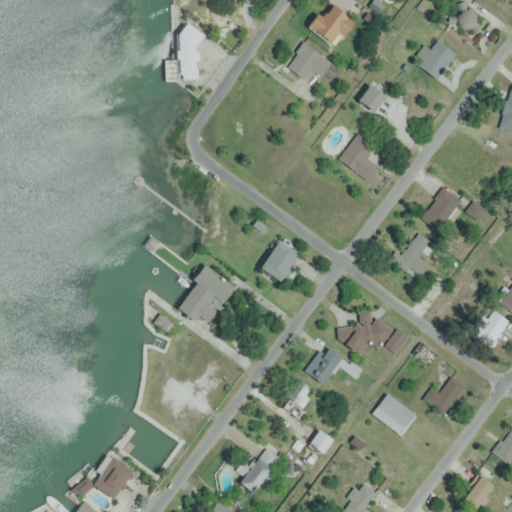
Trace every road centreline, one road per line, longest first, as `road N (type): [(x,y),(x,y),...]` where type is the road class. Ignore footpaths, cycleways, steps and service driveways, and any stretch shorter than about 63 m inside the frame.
road 1 (residential): [(511,37),(155,511)]
road 2 (residential): [(511,388),(199,152),(195,138)]
road 3 (residential): [(511,376),(409,511)]
road 4 (residential): [(289,0),(198,122),(195,138)]
